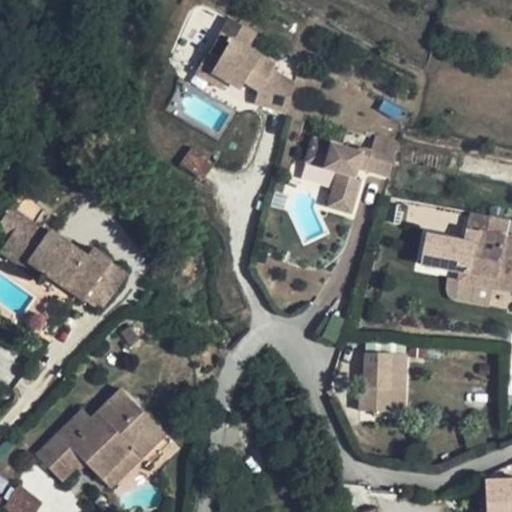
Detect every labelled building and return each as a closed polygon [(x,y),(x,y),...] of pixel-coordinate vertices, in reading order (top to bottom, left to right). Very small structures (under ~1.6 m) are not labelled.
[(270,66),(273,60),(244,44),(252,30),(225,16),(218,30),(207,51),(219,58),(212,70),(228,79),(240,86),(244,79),(248,70),(264,78),(259,87),(255,100),(287,108),(294,80),(270,66)] [(219,58),(207,51),(195,74),(223,88),(228,79),(212,70),(219,58)] [(264,78),(248,70),(244,79),(259,87),(264,78)] [(357,151),(313,137),(305,160),(336,170),(324,206),(350,214),(361,181),(355,179),(349,178),(353,166),(359,168),(390,178),(399,152),(372,144),(370,151),(369,151),(369,150),(368,150),(367,150),(366,149),(365,149),(364,149),(363,149),(362,149),(361,149),(360,149),(360,150),(359,150),(358,150),(358,151),(357,151)] [(213,164),(192,149),(181,165),(202,180),(213,164)] [(359,168),(353,166),(349,178),(355,179),(359,168)] [(49,234),(12,208),(0,225),(0,228),(12,237),(2,250),(21,264),(25,258),(41,269),(84,299),(113,261),(94,248),(89,256),(51,230),(49,234)] [(509,220),(473,214),(470,229),(478,231),(471,273),(500,279),(499,288),(511,291),(511,244),(505,244),(506,235),(509,220)] [(461,281),(469,282),(471,273),(478,231),(470,229),(461,281)] [(41,269),(25,258),(21,264),(37,275),(41,269)] [(129,274),(113,261),(84,299),(101,312),(129,274)] [(500,279),(471,273),(469,282),(499,288),(500,279)] [(141,340),(132,326),(123,333),(132,347),(141,340)] [(391,354),(367,353),(366,388),(391,388),(405,389),(407,356),(391,354)] [(167,434),(123,389),(93,419),(84,427),(75,418),(38,455),(63,481),(77,467),(84,460),(88,464),(103,479),(134,448),(144,458),(154,447),(167,434)] [(93,419),(84,410),(75,418),(84,427),(93,419)] [(173,442),(167,434),(154,447),(161,453),(173,442)] [(144,458),(134,448),(103,479),(113,489),(144,458)] [(88,464),(84,460),(77,467),(81,472),(88,464)] [(511,511),(511,480),(489,482),(490,511),(511,511)] [(38,511),(43,504),(21,486),(6,508),(12,511),(38,511)]
